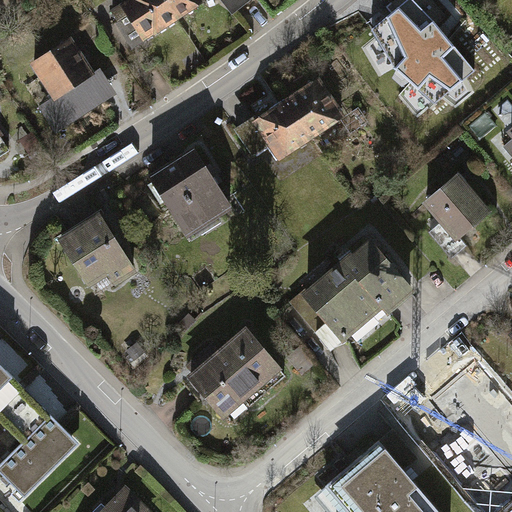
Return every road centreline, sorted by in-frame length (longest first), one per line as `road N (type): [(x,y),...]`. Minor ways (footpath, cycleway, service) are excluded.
road 1 (residential): [(333,0),(72,188),(0,221)]
road 2 (residential): [(227,511),(511,271)]
road 3 (residential): [(220,511),(0,291)]
